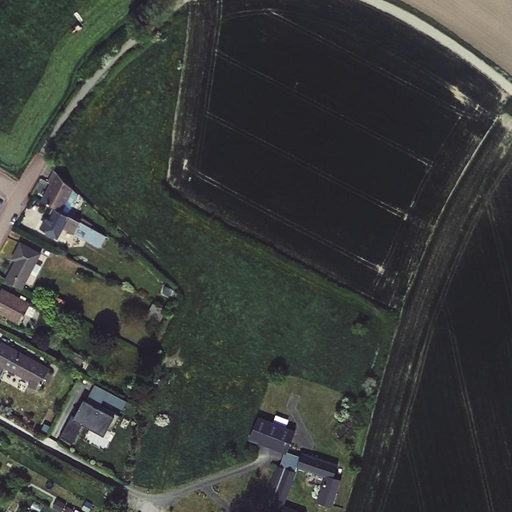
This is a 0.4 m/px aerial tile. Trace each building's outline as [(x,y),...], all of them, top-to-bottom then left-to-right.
[(54,173),(73,191),(74,189),(55,171),(54,173)] [(42,201),(53,207),(61,211),(73,191),(54,173),(49,182),(52,184),(42,201)] [(53,237),(55,236),(57,237),(62,227),(74,234),(76,231),(102,245),(107,236),(61,211),(53,207),(42,228),(47,231),(48,234),(53,237)] [(22,288),(41,254),(21,243),(12,259),(16,261),(6,280),(22,288)] [(0,292),(0,313),(20,324),(30,304),(2,290),(0,292)] [(167,310),(153,302),(149,311),(145,318),(159,325),(167,310)] [(23,359),(24,356),(1,344),(0,345),(0,379),(7,368),(30,381),(28,385),(38,391),(50,370),(32,360),(31,363),(23,359)] [(85,357),(68,348),(60,361),(78,370),(85,357)] [(100,408),(102,405),(105,400),(124,410),(129,400),(96,383),(86,401),(100,408)] [(85,400),(75,418),(81,421),(80,423),(85,425),(86,423),(91,426),(93,422),(108,430),(112,432),(121,415),(102,405),(100,408),(86,401),(85,400)] [(284,461),(300,467),(326,477),(318,502),(320,503),(326,505),(333,507),(341,481),(334,478),(343,451),(259,420),(252,438),(288,452),(284,461)] [(108,430),(93,422),(91,426),(90,428),(105,436),(108,430)] [(300,467),(284,461),(282,468),(297,474),(300,467)] [(285,503),(297,474),(282,468),(279,467),(267,496),(285,503)] [(323,511),(326,505),(320,503),(317,510),(321,511),(323,511)]
